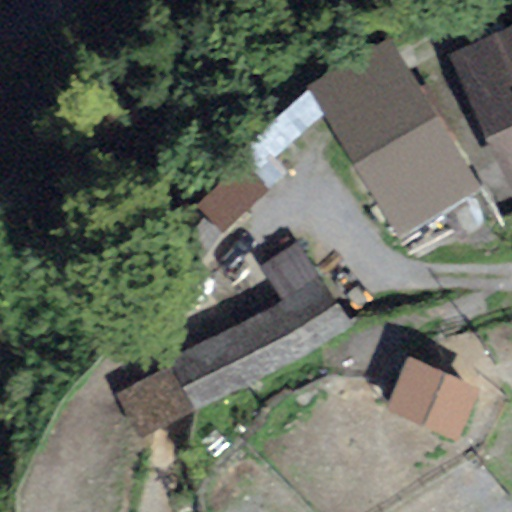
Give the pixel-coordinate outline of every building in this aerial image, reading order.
[(511,30),(454,55),(511,188),(511,187),(511,30)] [(480,189),(388,42),(310,90),(403,237),(480,189)] [(234,153),(200,200),(232,223),(266,176),(234,153)] [(280,305),(118,393),(142,436),(346,325),(304,248),(261,271),(280,305)] [(477,389),(405,359),(387,403),(458,433),(477,389)]
